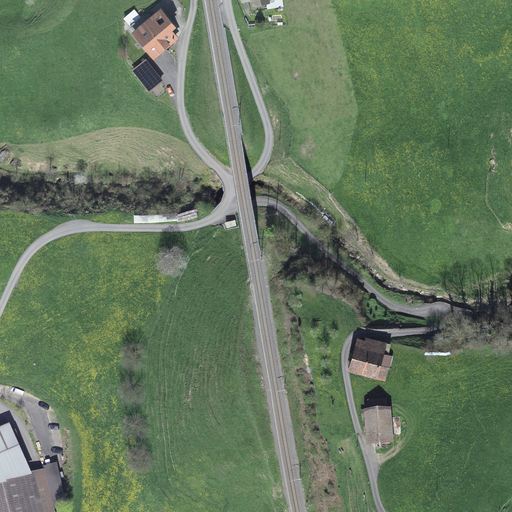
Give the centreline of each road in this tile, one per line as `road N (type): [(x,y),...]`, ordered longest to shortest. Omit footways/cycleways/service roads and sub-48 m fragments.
road 1 (track): [(379,511),(346,386),(346,344),(356,333),(407,335),(424,327),(427,314),(419,301),(346,266),(280,207),(236,195),(193,146),(180,90),(194,0)]
road 2 (track): [(0,311),(37,247),(65,232),(193,229),(217,220),(254,176),(270,150),(272,124),(231,0)]
